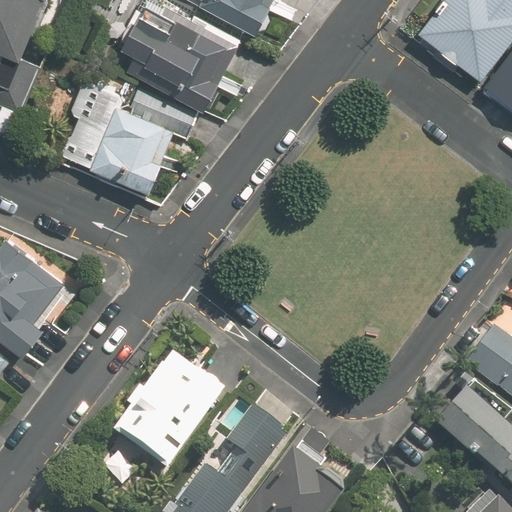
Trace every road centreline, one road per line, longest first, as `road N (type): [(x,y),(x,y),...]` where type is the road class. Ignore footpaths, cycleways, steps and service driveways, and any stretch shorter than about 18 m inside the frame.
road 1 (residential): [(511,223),(401,374),(353,403),(169,268)]
road 2 (residential): [(342,40),(169,268)]
road 3 (residential): [(169,268),(0,493)]
road 4 (residential): [(342,40),(511,170)]
road 5 (residential): [(169,268),(116,233),(0,184)]
